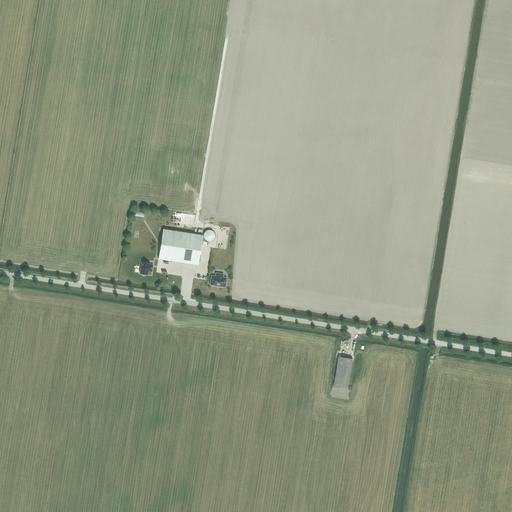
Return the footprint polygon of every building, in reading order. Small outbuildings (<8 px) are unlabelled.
[(158,259),(198,265),(203,235),(163,229),(158,259)] [(203,235),(203,236),(203,237),(204,237),(204,238),(204,239),(205,239),(205,240),(206,240),(207,241),(208,241),(209,241),(210,241),(211,241),(212,241),(212,240),(213,240),(213,239),(214,239),(214,238),(214,237),(215,237),(215,236),(215,235),(215,234),(214,234),(214,233),(214,232),(213,232),(213,231),(212,231),(212,230),(211,230),(210,230),(209,230),(208,230),(207,230),(206,231),(205,231),(205,232),(204,232),(204,233),(204,234),(203,234),(203,235)] [(157,235),(154,231),(149,236),(153,239),(157,235)] [(149,263),(142,262),(140,273),(142,274),(142,275),(143,275),(144,275),(145,275),(146,274),(147,274),(148,271),(152,272),(153,265),(149,264),(149,263)] [(212,276),(211,284),(225,287),(226,278),(222,278),(223,275),(216,274),(216,277),(212,276)] [(353,359),(339,357),(334,386),(348,389),(353,359)]
